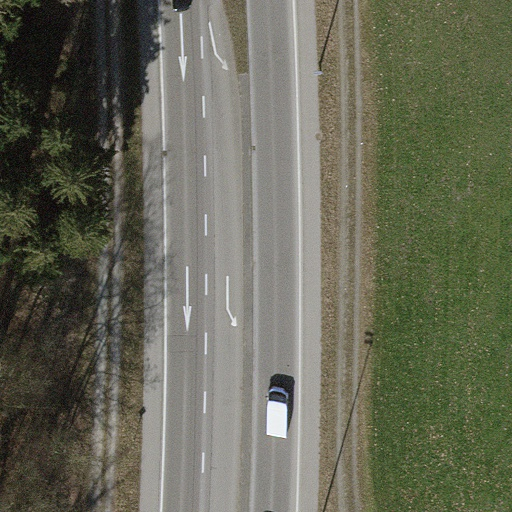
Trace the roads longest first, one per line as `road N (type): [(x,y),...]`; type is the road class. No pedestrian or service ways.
road 1 (track): [(101,511),(112,280),(109,0)]
road 2 (track): [(349,0),(351,511)]
road 3 (primary): [(221,0),(219,511)]
